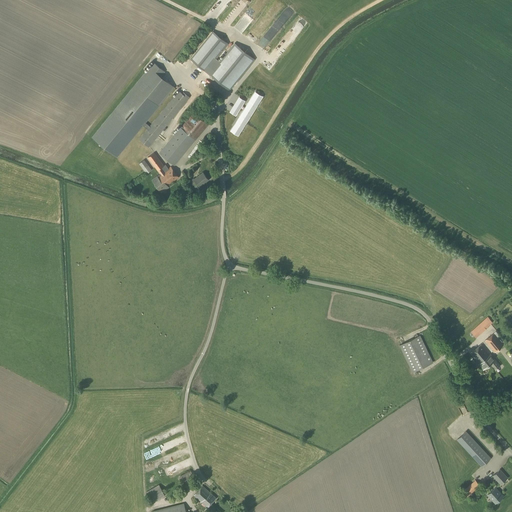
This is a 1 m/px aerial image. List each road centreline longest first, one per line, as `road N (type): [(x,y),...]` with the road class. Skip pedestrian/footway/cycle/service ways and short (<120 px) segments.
road 1 (unclassified): [(511,453),(470,404),(425,316),(381,297),(232,266),(221,242),(223,202)]
road 2 (track): [(382,0),(317,50),(243,162),(221,180)]
